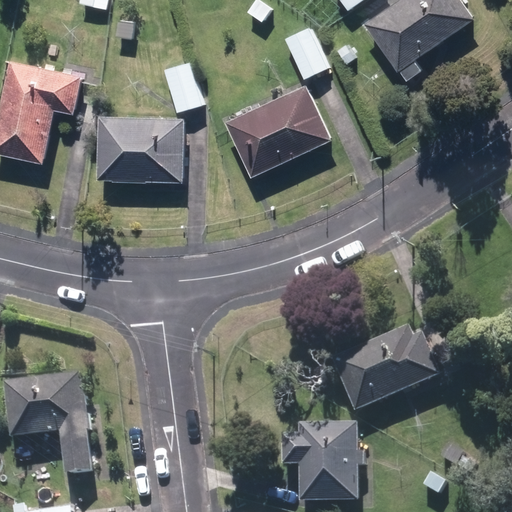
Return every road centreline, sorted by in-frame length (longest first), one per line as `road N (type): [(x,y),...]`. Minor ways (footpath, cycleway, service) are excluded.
road 1 (residential): [(158,286),(317,249),(374,222),(511,129)]
road 2 (residential): [(158,286),(184,511)]
road 3 (residential): [(0,257),(158,286)]
